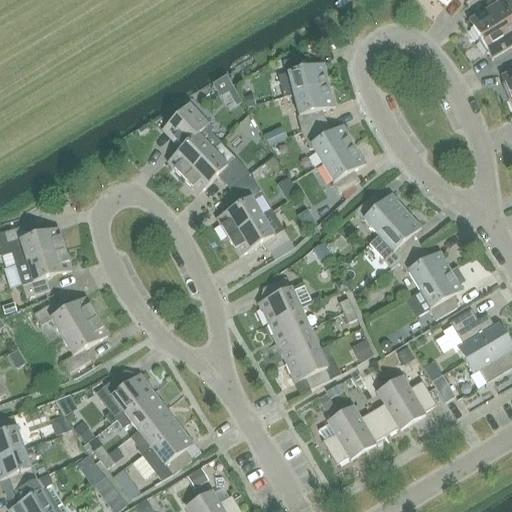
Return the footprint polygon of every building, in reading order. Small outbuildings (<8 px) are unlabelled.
[(486,0),(491,9),(468,23),(471,29),(470,31),(478,43),(511,22),(511,3),(510,0),(486,0)] [(511,22),(478,43),(485,56),(487,55),(491,61),(511,48),(511,22)] [(283,65),(286,77),(278,79),(283,100),(293,98),(329,88),(324,67),(310,70),(307,58),(283,65)] [(501,86),(507,100),(511,98),(511,73),(500,79),(503,86),(501,86)] [(226,78),(212,87),(218,96),(220,99),(228,95),(234,91),(232,88),(226,78)] [(335,110),(329,88),(293,98),(299,119),(297,119),(301,135),(326,125),(321,113),(335,110)] [(189,107),(168,128),(186,147),(181,152),(168,165),(183,181),(220,145),(211,135),(210,135),(213,131),(189,107)] [(311,148),(322,167),(354,147),(343,128),(331,136),(326,125),(301,135),(309,149),(311,148)] [(270,134),(264,137),(269,149),(275,146),(270,134)] [(235,160),(220,145),(183,181),(199,197),(218,179),(226,187),(244,170),(235,160)] [(365,167),(354,147),(322,167),(333,185),(332,186),(338,197),(360,184),(353,174),(365,167)] [(312,166),(302,169),(308,188),(318,185),(312,166)] [(239,208),(216,222),(228,241),(262,220),(272,214),(261,196),(254,184),(233,198),(239,208)] [(364,223),(378,239),(406,214),(391,197),(381,206),(373,197),(354,214),(362,224),(364,223)] [(262,220),(228,241),(239,260),(262,246),(268,256),(290,243),(283,232),(272,214),(262,220)] [(421,230),(406,214),(378,239),(393,255),(384,263),(391,272),(399,265),(420,249),(411,239),(421,230)] [(12,256),(16,268),(65,252),(58,231),(33,239),(29,228),(0,236),(0,252),(2,259),(12,256)] [(428,262),(420,249),(399,265),(405,276),(407,275),(419,293),(451,274),(440,255),(428,262)] [(65,252),(16,268),(15,268),(26,301),(50,293),(46,282),(71,274),(65,252)] [(451,300),(463,293),(459,287),(464,284),(456,271),(451,274),(419,293),(430,312),(429,313),(435,323),(457,310),(451,300)] [(258,307),(267,327),(300,312),(313,306),(304,286),(290,292),(285,281),(262,291),(267,302),(258,307)] [(51,322),(62,340),(96,320),(85,301),(62,314),(56,304),(34,317),(41,328),(51,322)] [(339,306),(343,316),(353,311),(348,301),(339,306)] [(357,322),(353,311),(343,316),(348,326),(357,322)] [(309,332),(300,312),(267,327),(276,346),(309,332)] [(451,328),(443,333),(455,353),(458,352),(465,364),(507,339),(501,331),(497,333),(487,317),(477,323),(471,312),(449,325),(451,328)] [(108,339),(96,320),(62,340),(72,358),(63,364),(69,376),(91,363),(85,352),(108,339)] [(285,366),(318,351),(309,332),(276,346),(285,366)] [(511,348),(507,339),(465,364),(473,377),(478,373),(486,386),(511,370),(511,358),(507,351),(511,348)] [(318,351),(285,366),(294,386),(304,382),(309,393),(332,383),(331,382),(341,377),(328,348),(318,352),(318,351)] [(383,362),(399,359),(396,348),(381,351),(383,362)] [(124,374),(104,389),(96,396),(110,415),(105,419),(111,427),(117,423),(125,417),(154,395),(140,377),(132,384),(124,374)] [(444,406),(455,400),(457,403),(462,400),(455,388),(450,391),(442,378),(431,384),(444,406)] [(402,379),(389,387),(412,426),(425,418),(423,415),(436,408),(422,384),(409,392),(402,379)] [(412,426),(389,387),(376,394),(384,407),(372,414),(386,438),(398,431),(400,433),(412,426)] [(154,395),(125,417),(117,423),(123,431),(131,425),(138,434),(167,412),(154,395)] [(352,409),(340,417),(363,455),(376,448),(374,445),(386,438),(372,414),(360,421),(352,409)] [(167,412),(138,434),(130,440),(139,452),(138,453),(142,459),(180,429),(167,412)] [(363,455),(340,417),(327,424),(329,426),(318,433),(324,443),(322,444),(336,468),(349,460),(350,463),(363,455)] [(0,460),(23,452),(16,431),(17,431),(13,419),(0,423),(0,460)] [(180,429),(142,459),(161,484),(172,478),(192,463),(185,453),(193,447),(180,429)] [(101,448),(93,454),(100,463),(108,457),(101,448)] [(31,472),(23,452),(0,460),(0,483),(9,481),(13,494),(37,483),(32,472),(31,472)] [(115,466),(108,457),(100,463),(107,472),(115,466)] [(88,458),(80,465),(86,474),(95,467),(88,458)] [(122,473),(113,480),(123,493),(132,485),(122,473)] [(202,473),(189,480),(195,490),(208,483),(202,473)] [(47,477),(37,483),(13,494),(21,506),(10,511),(54,511),(63,507),(52,488),(53,487),(47,477)] [(211,494),(199,501),(205,511),(239,511),(232,498),(229,500),(223,490),(213,496),(211,494)] [(119,499),(109,506),(113,511),(122,511),(126,509),(119,499)] [(205,511),(199,501),(186,509),(188,511),(205,511)]
